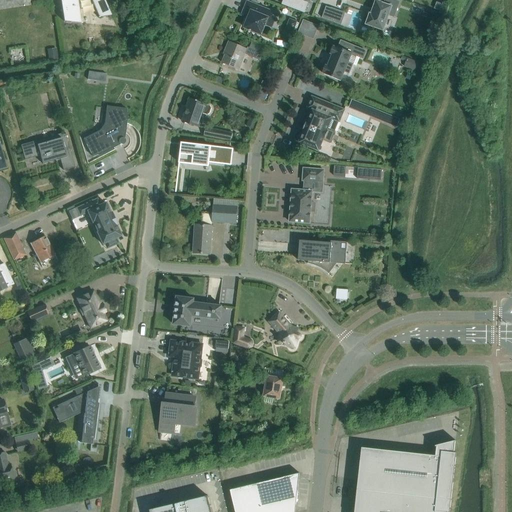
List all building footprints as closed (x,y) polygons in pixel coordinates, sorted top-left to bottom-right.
[(92,0),(100,17),(98,17),(98,18),(111,16),(104,0),(60,0),(63,21),(82,23),(80,23),(76,0),(92,0)] [(308,3),(300,0),(283,0),(282,4),(305,12),(308,3)] [(370,14),(366,24),(383,30),(388,15),(394,17),(399,2),(393,0),(385,0),(384,4),(376,1),(372,14),(370,14)] [(273,22),(277,14),(247,2),(244,10),(250,13),(244,28),(261,34),(267,19),(273,22)] [(326,6),(322,18),(335,22),(341,24),(345,13),(331,8),(326,6)] [(297,22),(290,19),(284,33),(291,36),(297,22)] [(349,74),(356,56),(363,58),(366,51),(341,41),(338,48),(335,46),(335,47),(333,46),(330,54),(332,55),(327,66),(325,65),(322,73),(324,74),(341,81),(344,72),(349,74)] [(222,63),(239,70),(245,54),(260,61),(263,54),(248,47),(247,49),(229,42),(225,51),(227,51),(222,63)] [(60,51),(52,51),(52,60),(60,60),(60,51)] [(410,70),(422,70),(422,63),(410,62),(410,70)] [(256,97),(265,101),(267,96),(258,92),(256,97)] [(312,111),(307,122),(306,122),(303,130),(304,130),(299,143),(318,151),(323,140),(330,142),(334,132),(328,129),(332,119),(339,122),(344,110),(312,96),(307,108),(312,111)] [(198,127),(203,113),(207,114),(210,113),(211,108),(210,106),(206,105),(206,104),(197,101),(196,100),(196,101),(192,100),(184,122),(198,127)] [(352,102),(349,109),(397,129),(400,121),(352,102)] [(99,130),(83,139),(93,157),(115,145),(114,145),(115,145),(115,144),(115,143),(117,142),(118,144),(119,145),(121,145),(122,145),(124,144),(125,142),(125,141),(124,139),(122,138),(121,138),(121,134),(122,134),(123,134),(123,133),(126,109),(106,106),(104,124),(99,130)] [(231,133),(226,132),(206,128),(204,136),(229,141),(231,133)] [(65,133),(55,135),(57,139),(37,145),(37,146),(32,148),(30,142),(21,145),(25,160),(40,156),(42,164),(56,160),(56,159),(60,158),(63,171),(75,167),(65,133)] [(231,165),(233,149),(181,142),(179,163),(209,166),(209,162),(231,165)] [(334,166),(333,176),(345,176),(346,167),(334,166)] [(358,167),(357,179),(380,180),(381,169),(358,167)] [(292,190),(289,222),(309,223),(310,211),(314,212),(315,203),(311,203),(312,191),(311,191),(312,181),(323,182),(324,170),(304,168),(303,181),(305,181),(304,191),(292,190)] [(97,199),(77,208),(80,216),(87,212),(92,223),(93,222),(98,232),(97,233),(102,244),(106,242),(109,247),(118,243),(116,238),(120,236),(115,226),(116,225),(111,213),(110,213),(105,203),(100,205),(97,199)] [(214,199),(212,222),(236,223),(238,200),(214,199)] [(210,254),(212,226),(195,225),(193,253),(210,254)] [(25,255),(22,248),(15,232),(3,238),(14,260),(25,255)] [(55,255),(50,246),(45,236),(30,244),(40,263),(55,255)] [(345,264),(346,251),(340,250),(341,242),(331,241),(331,243),(308,241),(300,240),(300,243),(298,260),(308,261),(308,263),(308,264),(310,265),(314,266),(316,267),(319,268),(321,269),(322,270),(324,271),(326,272),(327,273),(328,274),(328,275),(329,274),(327,273),(325,271),(332,263),(345,264)] [(0,290),(13,284),(4,264),(3,264),(2,265),(0,265),(0,290)] [(101,304),(99,305),(93,291),(77,299),(81,308),(79,309),(82,316),(84,315),(90,328),(106,321),(103,313),(105,312),(101,304)] [(340,302),(351,303),(352,292),(340,291),(340,302)] [(192,316),(220,319),(222,306),(194,302),(194,299),(177,296),(173,324),(191,326),(192,316)] [(30,321),(42,315),(38,306),(26,312),(30,321)] [(299,334),(297,333),(295,332),(296,329),(293,328),(279,313),(269,322),(273,326),(275,326),(281,333),(279,342),(290,346),(290,347),(290,348),(291,348),(291,349),(292,349),(293,349),(294,349),(294,348),(295,348),(295,347),(297,339),(298,339),(299,339),(300,339),(300,338),(301,338),(301,337),(301,336),(301,335),(300,334),(299,334)] [(257,341),(248,340),(248,329),(237,329),(236,349),(256,350),(257,341)] [(29,337),(14,344),(22,360),(37,353),(29,337)] [(216,340),(215,349),(228,350),(229,342),(216,340)] [(201,358),(202,344),(171,341),(169,357),(174,357),(172,376),(198,379),(199,368),(201,367),(202,361),(201,358)] [(74,354),(65,358),(69,368),(78,364),(84,376),(100,369),(99,367),(100,366),(98,361),(97,362),(92,353),(94,352),(91,348),(90,348),(89,346),(74,353),(74,354)] [(232,358),(231,365),(246,368),(248,361),(232,358)] [(28,374),(20,376),(22,384),(31,382),(28,374)] [(283,379),(267,376),(264,396),(279,399),(283,379)] [(62,404),(59,405),(61,408),(60,408),(61,410),(62,410),(65,417),(85,408),(84,413),(83,423),(84,423),(82,442),(82,443),(91,444),(92,444),(96,408),(99,386),(97,387),(93,389),(90,382),(75,389),(75,390),(78,396),(62,404)] [(194,407),(195,397),(167,394),(165,404),(163,404),(160,430),(172,432),(172,433),(173,433),(174,422),(181,423),(181,424),(182,424),(183,417),(194,418),(194,419),(195,419),(196,408),(194,407)] [(30,449),(28,440),(15,443),(17,450),(23,448),(23,450),(30,449)] [(454,453),(455,442),(456,442),(456,441),(435,446),(435,447),(437,446),(435,456),(362,448),(357,488),(451,498),(456,453),(454,453)] [(12,471),(10,464),(7,464),(5,452),(0,453),(0,481),(13,479),(13,477),(15,477),(16,475),(15,472),(13,471),(12,471)] [(295,511),(300,473),(230,490),(235,511),(295,511)] [(449,511),(451,498),(357,488),(354,511),(449,511)] [(211,511),(207,496),(149,510),(149,511),(211,511)]
